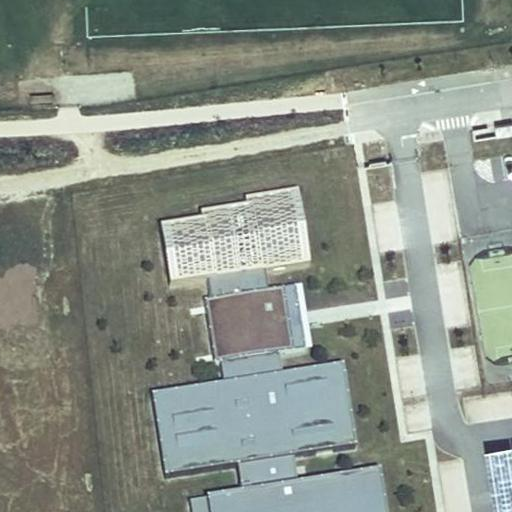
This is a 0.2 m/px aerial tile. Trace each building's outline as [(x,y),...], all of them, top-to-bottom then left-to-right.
[(511,121),(497,124),(499,134),(511,131),(511,121)] [(292,190),(161,219),(177,293),(205,287),(248,278),(309,264),(292,190)] [(248,278),(205,287),(209,306),(252,297),(248,278)] [(252,297),(209,306),(220,360),(261,351),(309,341),(298,287),(252,297)] [(261,351),(220,360),(225,382),(266,375),(261,351)] [(225,382),(147,398),(160,471),(233,458),(283,449),(364,434),(350,359),(266,375),(225,382)] [(283,449),(233,458),(239,489),(289,480),(283,449)] [(239,489),(196,497),(199,511),(380,511),(372,465),(289,480),(239,489)]
